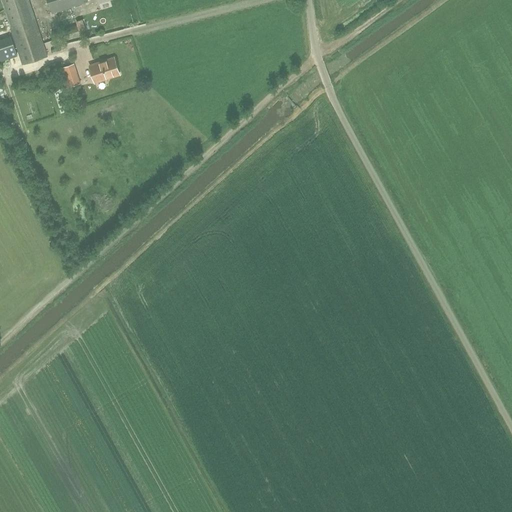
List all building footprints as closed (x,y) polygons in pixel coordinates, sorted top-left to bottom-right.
[(24,66),(49,57),(29,0),(0,0),(0,33),(12,29),(24,66)] [(97,0),(99,3),(107,0),(48,0),(53,14),(88,2),(88,0),(97,0)] [(13,39),(0,43),(0,62),(19,56),(13,39)] [(91,66),(96,82),(120,74),(115,58),(91,66)] [(63,68),(69,87),(79,84),(73,65),(63,68)] [(56,93),(63,114),(74,110),(71,102),(69,103),(64,90),(56,93)]
